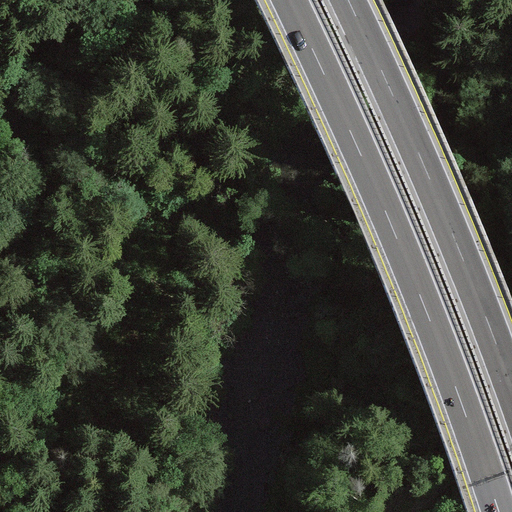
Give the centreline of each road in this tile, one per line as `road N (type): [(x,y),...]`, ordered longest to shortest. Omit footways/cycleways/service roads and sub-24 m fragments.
road 1 (motorway): [(285,0),(375,183),(498,511)]
road 2 (motorway): [(511,389),(424,164),(344,0)]
